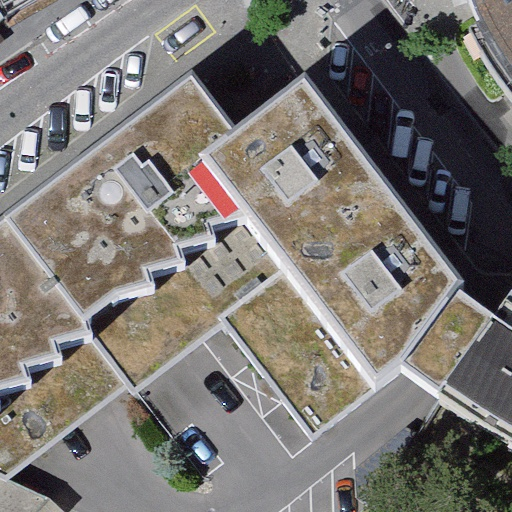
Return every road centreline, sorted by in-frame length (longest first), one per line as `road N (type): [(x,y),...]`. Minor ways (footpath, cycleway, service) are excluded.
road 1 (residential): [(511,216),(457,154),(349,0)]
road 2 (residential): [(176,0),(0,139)]
